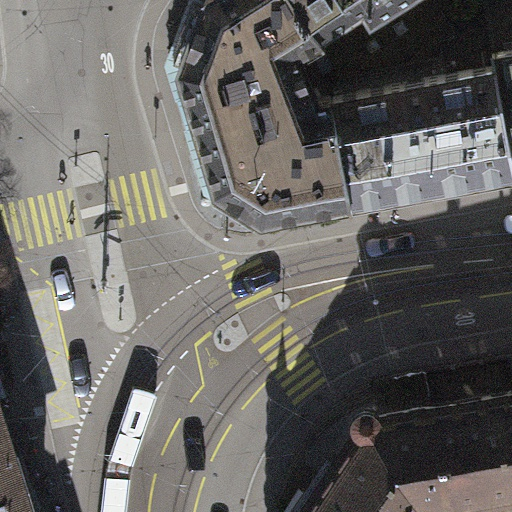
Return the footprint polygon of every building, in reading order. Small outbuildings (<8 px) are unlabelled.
[(294,44),(318,28),(299,0),(201,0),(176,64),(213,180),(258,207),(348,190),(331,92),(314,95),(294,44)] [(299,0),(318,28),(362,0),(370,12),(389,0),(299,0)] [(511,46),(493,50),(495,63),(511,161),(511,46)] [(511,161),(495,63),(331,92),(348,190),(511,161)] [(511,389),(428,405),(447,503),(511,490),(511,389)] [(422,511),(424,509),(447,503),(428,405),(375,412),(372,405),(367,400),(360,401),(352,404),(349,409),(347,416),(349,423),(354,427),(296,511),(422,511)] [(0,511),(19,511),(0,450),(0,511)]
